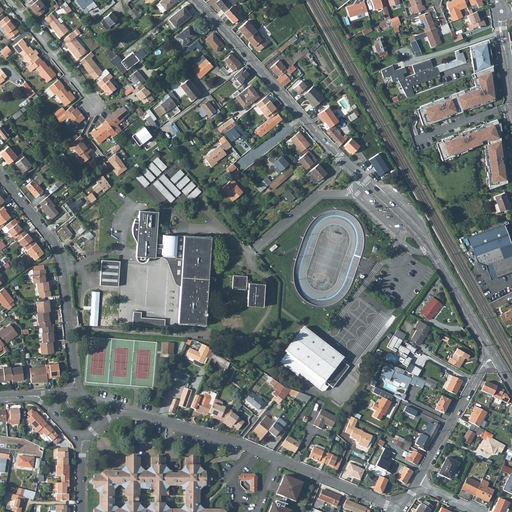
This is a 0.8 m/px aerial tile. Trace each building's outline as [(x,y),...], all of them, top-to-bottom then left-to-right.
[(30,0),(28,2),(30,5),(35,12),(34,13),(38,17),(45,11),(42,7),(44,5),(39,0),(30,0)] [(93,0),(76,0),(82,9),(86,7),(88,10),(96,6),(93,0)] [(177,0),(161,0),(159,2),(159,3),(165,10),(177,0)] [(218,0),(215,3),(224,13),(232,6),(232,5),(234,3),(237,0),(218,0)] [(370,0),(374,9),(386,5),(384,0),(370,0)] [(408,0),(414,14),(425,9),(423,5),(422,6),(419,0),(408,0)] [(459,10),(467,7),(464,0),(453,0),(448,2),(447,5),(450,13),(453,21),(462,17),(459,10)] [(363,12),(367,11),(364,1),(360,2),(360,3),(346,7),(349,17),(356,15),(363,12)] [(162,13),(165,10),(159,3),(156,5),(162,13)] [(71,10),(67,5),(63,8),(67,13),(71,10)] [(236,11),(232,6),(224,13),(233,23),(241,16),(236,11)] [(168,19),(175,27),(190,15),(183,7),(168,19)] [(137,11),(134,8),(131,10),(136,16),(140,14),(137,11)] [(136,16),(131,10),(128,13),(133,19),(136,16)] [(478,26),(479,28),(486,25),(483,19),(480,20),(477,11),(473,13),(470,14),(467,15),(470,22),(466,23),(469,31),(473,29),(472,28),(478,26)] [(118,20),(111,12),(103,19),(106,22),(102,26),(106,30),(107,30),(107,29),(108,29),(108,28),(109,28),(109,27),(113,24),(116,21),(118,20)] [(435,28),(431,16),(430,17),(428,12),(418,16),(419,16),(415,18),(414,19),(417,27),(419,27),(422,26),(425,32),(426,32),(435,28)] [(60,24),(56,18),(51,13),(44,19),(48,24),(59,37),(68,31),(62,23),(60,24)] [(10,20),(6,16),(0,21),(0,23),(5,30),(7,32),(5,33),(6,34),(9,38),(18,31),(15,28),(12,24),(13,23),(10,19),(10,20)] [(245,35),(244,35),(247,39),(257,30),(248,20),(239,28),(245,35)] [(175,37),(182,46),(196,36),(188,26),(175,37)] [(436,27),(435,28),(426,32),(432,47),(441,43),(439,37),(438,38),(437,36),(438,35),(436,32),(438,31),(436,27)] [(80,33),(77,28),(63,39),(66,43),(65,44),(68,48),(69,47),(70,49),(69,49),(75,56),(77,59),(86,51),(84,49),(81,45),(79,46),(76,41),(77,40),(75,37),(80,33)] [(258,51),(268,42),(257,30),(247,39),(248,40),(258,51)] [(218,39),(213,33),(205,40),(216,52),(224,45),(220,41),(220,42),(218,40),(218,39)] [(279,49),(281,51),(291,43),(291,44),(297,39),(294,36),(279,49)] [(380,56),(387,54),(382,40),(383,39),(382,36),(377,38),(377,39),(374,40),(375,43),(375,44),(375,45),(377,51),(377,52),(379,52),(380,56)] [(26,44),(22,39),(13,46),(18,53),(21,53),(24,57),(23,61),(28,61),(30,65),(39,58),(36,55),(38,53),(35,49),(33,51),(29,46),(28,48),(27,48),(25,47),(26,45),(26,44)] [(492,60),(488,39),(471,45),(472,49),(470,50),(472,66),(479,65),(492,60)] [(410,43),(411,46),(412,46),(415,55),(421,53),(415,40),(410,42),(410,43)] [(318,42),(311,48),(312,50),(313,51),(320,45),(318,42)] [(7,46),(0,51),(6,58),(8,55),(7,53),(11,50),(7,46)] [(115,57),(109,48),(107,49),(104,51),(111,60),(115,57)] [(292,58),(295,62),(299,58),(304,54),(301,52),(300,50),(292,58)] [(458,50),(454,51),(457,59),(436,66),(439,72),(466,62),(462,52),(459,53),(458,50)] [(94,55),(91,52),(80,61),(82,64),(84,67),(84,68),(89,74),(90,73),(91,75),(94,79),(98,76),(100,80),(104,77),(109,73),(106,69),(102,72),(91,58),(94,55)] [(237,60),(231,54),(224,60),(230,67),(226,70),(223,66),(220,69),(226,76),(229,73),(231,72),(241,64),(237,60)] [(115,57),(111,60),(115,65),(120,62),(122,60),(117,55),(115,57)] [(212,65),(202,55),(195,62),(196,62),(193,65),(196,68),(193,71),(200,78),(207,71),(206,70),(212,65)] [(48,67),(43,61),(42,61),(39,57),(39,58),(30,65),(27,67),(30,71),(35,67),(40,73),(39,74),(46,82),(56,75),(50,68),(49,68),(48,67)] [(317,64),(312,59),(313,58),(311,57),(310,58),(309,59),(315,66),(317,64)] [(415,73),(433,67),(430,59),(412,65),(415,73)] [(286,70),(287,69),(279,60),(270,67),(279,77),(286,71),(286,70)] [(479,65),(472,66),(474,73),(493,66),(492,60),(479,65)] [(127,70),(120,62),(115,65),(122,74),(127,70)] [(286,71),(279,77),(276,79),(283,87),(293,78),(289,74),(296,68),(292,65),(287,69),(286,70),(286,71)] [(407,73),(405,67),(394,71),(392,65),(381,70),(383,79),(390,76),(392,81),(398,80),(404,77),(403,74),(407,73)] [(404,77),(398,80),(407,97),(414,95),(411,86),(440,76),(439,72),(436,66),(433,67),(415,73),(408,76),(404,77)] [(491,76),(494,75),(493,66),(474,73),(473,73),(474,77),(472,78),(475,86),(469,88),(470,89),(464,92),(463,90),(449,95),(449,97),(444,99),(443,98),(420,106),(420,107),(417,109),(422,125),(426,123),(426,125),(450,116),(449,115),(455,113),(456,114),(463,112),(462,110),(469,108),(470,109),(494,100),(493,97),(496,96),(495,84),(494,85),(491,76)] [(251,76),(243,67),(233,76),(241,85),(251,76)] [(134,89),(141,84),(144,81),(145,80),(137,70),(126,79),(131,85),(134,89)] [(107,81),(104,77),(100,80),(97,83),(102,90),(103,89),(105,91),(108,95),(116,88),(109,80),(108,80),(107,81)] [(64,87),(58,79),(48,87),(54,94),(54,95),(55,94),(65,106),(75,98),(69,91),(68,91),(67,92),(63,87),(64,87)] [(188,79),(180,85),(191,100),(200,94),(188,79)] [(33,90),(25,81),(20,86),(27,95),(33,90)] [(293,88),(301,96),(303,94),(309,89),(302,81),(293,88)] [(347,86),(344,83),(341,87),(336,91),(337,93),(343,88),(344,89),(347,86)] [(146,90),(141,84),(134,89),(132,91),(135,94),(136,94),(138,97),(139,97),(141,99),(144,103),(148,100),(149,102),(153,99),(149,93),(147,89),(146,90)] [(134,89),(131,85),(123,92),(126,96),(132,91),(134,89)] [(256,93),(250,85),(235,96),(241,105),(242,104),(246,105),(246,106),(256,98),(255,98),(256,94),(256,93)] [(54,94),(48,87),(45,90),(51,97),(54,94)] [(312,87),(309,89),(303,94),(314,106),(322,98),(317,92),(312,87)] [(175,104),(167,94),(163,97),(166,100),(163,102),(154,109),(159,116),(175,104)] [(267,120),(276,113),(278,111),(276,108),(275,108),(266,96),(257,103),(260,108),(261,107),(263,110),(261,111),(265,116),(264,116),(267,120)] [(215,111),(208,101),(201,106),(204,109),(210,118),(211,118),(214,115),(220,111),(218,109),(215,111)] [(74,109),(72,106),(63,113),(57,118),(57,119),(61,123),(67,118),(70,122),(72,121),(75,125),(85,118),(78,110),(76,111),(74,109)] [(117,134),(112,128),(117,124),(123,119),(122,118),(129,113),(123,106),(120,108),(120,107),(111,114),(110,113),(107,116),(108,116),(104,119),(105,120),(101,124),(102,125),(96,130),(95,129),(90,133),(99,144),(110,134),(112,137),(117,134)] [(324,121),(325,123),(329,127),(333,125),(338,121),(331,111),(330,110),(331,108),(329,106),(317,114),(323,122),(324,121)] [(26,110),(24,107),(12,116),(14,120),(22,114),(22,113),(26,110)] [(65,111),(62,107),(54,114),(57,117),(65,111)] [(153,121),(156,119),(148,109),(146,111),(153,121)] [(356,110),(353,112),(347,116),(350,121),(357,117),(356,116),(359,114),(356,110)] [(153,121),(146,111),(140,115),(140,116),(143,120),(145,119),(151,127),(155,124),(153,121)] [(255,130),(256,131),(260,137),(276,124),(276,123),(281,119),(276,113),(267,120),(255,130)] [(222,134),(224,133),(236,124),(232,118),(218,128),(222,134)] [(489,189),(507,182),(507,179),(508,179),(507,169),(506,169),(505,163),(506,163),(503,144),(501,145),(500,136),(499,131),(501,131),(500,122),(498,123),(497,119),(481,125),(481,126),(475,128),(475,127),(461,132),(461,134),(453,137),(453,135),(441,139),(442,141),(436,143),(442,160),(455,156),(455,154),(460,152),(461,154),(467,151),(466,148),(481,143),(481,141),(486,139),(487,141),(488,144),(487,145),(487,149),(484,149),(486,165),(488,165),(488,171),(487,171),(489,189)] [(3,124),(1,120),(0,120),(0,134),(3,139),(14,131),(11,127),(5,131),(0,126),(3,124)] [(117,134),(122,130),(117,124),(112,128),(117,134)] [(236,124),(224,133),(231,141),(239,135),(242,139),(246,136),(236,124)] [(337,142),(340,145),(346,138),(344,135),(343,137),(340,133),(338,135),(333,130),(336,128),(333,125),(329,127),(326,130),(337,142)] [(151,136),(144,127),(132,136),(139,145),(151,136)] [(310,144),(299,131),(290,139),(301,152),(310,144)] [(228,142),(231,141),(224,133),(222,134),(228,142)] [(83,139),(80,135),(75,140),(67,146),(71,150),(73,148),(78,155),(76,156),(80,161),(82,164),(85,161),(90,157),(87,154),(92,150),(89,146),(88,146),(87,147),(84,145),(86,144),(83,140),(83,139)] [(359,146),(351,138),(344,146),(352,154),(359,146)] [(117,144),(110,149),(113,153),(120,148),(117,144)] [(226,154),(220,145),(208,154),(209,155),(205,158),(211,167),(216,163),(215,162),(216,161),(226,154)] [(13,160),(17,157),(8,146),(1,152),(3,155),(2,156),(8,164),(13,160)] [(312,157),(307,152),(298,159),(306,169),(316,160),(313,156),(312,157)] [(17,157),(13,160),(15,162),(15,163),(25,176),(35,168),(32,164),(31,165),(21,153),(17,157)] [(127,168),(116,153),(108,159),(115,168),(113,170),(117,175),(127,168)] [(379,175),(388,169),(378,153),(369,159),(379,175)] [(274,158),(271,156),(267,159),(270,162),(270,161),(275,167),(273,168),(277,173),(288,164),(281,156),(279,154),(274,158)] [(162,171),(167,167),(157,157),(152,161),(162,171)] [(156,176),(161,172),(152,162),(147,166),(156,176)] [(236,167),(233,163),(227,168),(229,171),(230,173),(236,167)] [(169,177),(179,168),(174,164),(164,173),(169,177)] [(326,173),(318,164),(307,173),(309,175),(309,178),(313,182),(315,183),(318,180),(326,173)] [(150,182),(155,178),(146,167),(141,172),(150,182)] [(174,183),(184,174),(180,169),(170,179),(174,183)] [(291,174),(286,169),(274,180),(278,185),(291,174)] [(145,187),(149,183),(140,173),(135,177),(145,187)] [(77,177),(75,174),(68,179),(70,183),(77,177)] [(176,197),(181,192),(163,174),(159,178),(176,197)] [(104,178),(102,175),(96,180),(104,191),(107,189),(106,187),(109,185),(104,178)] [(180,189),(190,180),(186,175),(176,185),(180,189)] [(236,183),(232,178),(221,189),(225,193),(227,191),(234,199),(242,191),(235,183),(236,183)] [(64,183),(60,179),(54,184),(58,188),(64,183)] [(33,180),(26,186),(35,197),(42,190),(37,184),(33,180)] [(170,202),(175,198),(157,180),(153,184),(170,202)] [(267,185),(263,180),(255,187),(260,192),(267,185)] [(278,185),(274,180),(269,184),(273,190),(278,185)] [(191,181),(181,190),(181,191),(186,195),(195,186),(191,181)] [(242,191),(243,191),(236,183),(235,183),(242,191)] [(164,208),(169,204),(151,185),(147,189),(164,208)] [(191,201),(201,192),(196,187),(187,196),(191,201)] [(289,202),(294,197),(288,190),(283,194),(289,202)] [(232,201),(234,199),(227,191),(225,193),(224,193),(232,201)] [(126,199),(120,192),(105,206),(111,213),(126,199)] [(510,208),(504,192),(494,196),(497,203),(500,211),(510,208)] [(55,206),(47,196),(39,203),(42,206),(40,207),(44,211),(45,211),(48,215),(51,219),(58,213),(53,207),(55,206)] [(73,203),(70,199),(65,203),(73,214),(79,209),(77,207),(83,203),(79,199),(73,203)] [(6,210),(3,206),(0,208),(0,224),(0,225),(10,217),(7,213),(5,210),(6,210)] [(183,235),(183,236),(156,234),(158,211),(139,210),(136,256),(144,256),(143,258),(145,258),(145,256),(161,257),(161,254),(176,255),(176,258),(182,259),(180,286),(178,322),(178,323),(178,324),(179,324),(180,324),(182,324),(187,323),(195,323),(195,324),(203,326),(204,326),(205,325),(205,324),(211,237),(210,236),(210,235),(209,235),(201,237),(183,235)] [(76,217),(74,215),(71,217),(60,226),(69,237),(72,234),(70,231),(65,226),(68,224),(71,221),(76,217)] [(102,218),(101,218),(99,239),(109,240),(111,219),(102,218)] [(16,237),(23,232),(21,229),(18,226),(13,219),(5,225),(8,229),(7,230),(12,236),(13,236),(15,238),(16,237)] [(511,246),(504,225),(493,228),(468,238),(477,261),(485,265),(487,272),(494,269),(496,277),(511,270),(511,246)] [(76,242),(81,248),(95,236),(90,230),(76,242)] [(27,250),(35,243),(30,237),(27,233),(27,234),(24,231),(23,232),(16,237),(19,240),(18,240),(23,246),(24,246),(27,250)] [(35,243),(27,250),(25,251),(30,257),(31,256),(34,260),(43,253),(38,246),(35,243)] [(161,254),(161,257),(163,258),(165,259),(166,260),(167,262),(169,268),(171,273),(173,277),(174,280),(175,283),(176,284),(178,286),(179,286),(180,286),(182,259),(176,258),(176,255),(161,254)] [(267,266),(260,258),(257,260),(264,268),(267,266)] [(118,286),(119,261),(101,260),(100,285),(118,286)] [(36,282),(45,281),(45,278),(44,269),(34,270),(32,270),(33,275),(32,275),(33,283),(36,282)] [(494,269),(487,272),(490,279),(496,277),(494,269)] [(247,276),(233,275),(232,289),(246,290),(246,287),(248,287),(247,305),(263,307),(264,284),(246,282),(247,276)] [(45,281),(36,282),(37,292),(38,292),(39,297),(50,296),(50,290),(49,290),(48,287),(49,287),(51,287),(50,281),(45,281)] [(13,301),(3,288),(0,290),(0,302),(4,308),(6,306),(8,309),(14,305),(12,302),(13,301)] [(90,325),(97,326),(99,291),(92,291),(90,325)] [(441,303),(433,297),(420,313),(429,320),(441,303)] [(49,306),(49,300),(36,301),(37,312),(50,311),(52,311),(51,305),(50,305),(49,306)] [(503,321),(505,326),(511,321),(511,307),(509,309),(510,310),(500,315),(503,321)] [(39,327),(42,327),(51,326),(50,320),(49,321),(48,317),(50,317),(51,317),(50,311),(37,312),(36,313),(37,322),(39,322),(39,327)] [(430,327),(419,320),(414,328),(416,330),(410,340),(419,345),(430,327)] [(18,334),(10,324),(4,329),(0,331),(0,345),(2,348),(5,352),(9,351),(4,344),(18,334)] [(41,332),(42,342),(54,341),(56,341),(55,334),(54,335),(53,335),(53,332),(54,331),(53,326),(51,326),(42,327),(42,332),(41,332)] [(343,358),(303,327),(284,351),(287,353),(280,362),(296,374),(297,373),(298,374),(299,373),(322,391),(324,391),(327,387),(325,386),(324,387),(321,386),(323,384),(324,382),(332,388),(349,367),(341,361),(343,358)] [(399,331),(397,330),(393,335),(402,340),(405,335),(399,331)] [(54,341),(42,342),(39,342),(41,354),(53,352),(52,346),(54,346),(54,341)] [(173,343),(163,342),(163,348),(167,348),(167,354),(172,355),(173,343)] [(207,349),(199,344),(199,345),(196,350),(194,354),(198,357),(201,359),(201,358),(206,361),(204,364),(207,366),(210,360),(213,355),(206,351),(207,349)] [(393,352),(386,348),(381,357),(388,360),(393,352)] [(469,355),(457,348),(452,358),(450,357),(448,361),(458,367),(461,361),(462,362),(465,357),(467,359),(469,355)] [(213,355),(210,360),(215,363),(216,361),(226,367),(227,368),(229,363),(213,353),(213,355)] [(45,366),(47,378),(51,378),(51,377),(55,376),(59,376),(58,363),(45,364),(45,366)] [(10,367),(12,379),(12,382),(18,381),(17,381),(17,379),(23,379),(22,366),(10,367)] [(47,378),(45,366),(29,368),(31,381),(36,380),(36,382),(43,381),(43,382),(47,382),(47,378)] [(10,367),(3,367),(3,369),(0,368),(0,380),(8,379),(12,379),(10,367)] [(181,373),(174,370),(172,376),(180,378),(181,373)] [(425,381),(436,386),(437,382),(427,377),(425,381)] [(451,380),(447,378),(442,389),(455,395),(462,381),(452,377),(451,380)] [(284,387),(273,379),(269,383),(273,387),(272,387),(276,390),(272,394),(276,397),(277,396),(284,387)] [(436,386),(425,381),(423,385),(434,390),(436,386)] [(492,396),(496,387),(485,381),(483,386),(484,386),(483,389),(482,388),(481,390),(492,396)] [(387,393),(372,386),(370,391),(382,397),(377,406),(374,405),(372,409),(375,410),(384,415),(391,402),(390,402),(393,396),(387,393)] [(179,406),(186,408),(192,390),(185,387),(179,406)] [(284,387),(277,396),(276,397),(274,400),(279,404),(282,400),(287,393),(292,395),(290,398),(294,399),(295,398),(299,393),(284,387)] [(499,400),(504,390),(496,387),(492,396),(496,398),(499,400)] [(394,396),(404,400),(406,395),(396,391),(394,396)] [(211,392),(209,396),(210,399),(208,404),(211,405),(214,399),(216,394),(211,392)] [(251,393),(245,400),(257,417),(257,409),(263,402),(260,400),(262,398),(258,395),(256,397),(251,393)] [(299,393),(295,398),(298,399),(307,402),(311,397),(299,393)] [(208,413),(211,405),(208,404),(210,399),(209,396),(204,394),(201,395),(200,397),(195,395),(190,408),(195,410),(201,412),(207,415),(208,413)] [(443,413),(450,401),(441,396),(435,409),(443,413)] [(178,401),(173,399),(169,412),(174,413),(178,401)] [(211,405),(208,413),(213,415),(217,416),(216,419),(223,422),(231,412),(232,411),(221,406),(222,404),(221,402),(214,399),(211,405)] [(414,419),(418,411),(406,406),(403,414),(414,419)] [(479,427),(487,413),(474,406),(472,410),(473,411),(474,411),(471,418),(468,422),(472,424),(479,427)] [(9,410),(5,410),(6,419),(6,421),(6,423),(10,423),(11,424),(18,424),(19,423),(19,419),(19,409),(13,409),(13,410),(9,411),(9,410)] [(35,412),(34,412),(31,409),(27,413),(30,416),(27,419),(30,422),(29,423),(37,432),(40,430),(46,424),(35,412)] [(337,418),(321,410),(313,425),(321,429),(324,424),(331,428),(337,418)] [(243,422),(231,412),(223,422),(227,425),(229,423),(232,425),(238,430),(243,422)] [(344,413),(343,416),(350,419),(345,432),(351,435),(350,436),(352,439),(356,440),(359,441),(358,442),(357,444),(366,448),(369,442),(370,442),(372,436),(362,432),(363,431),(354,428),(357,420),(351,417),(344,413)] [(263,437),(268,431),(274,423),(266,416),(254,430),(254,429),(252,431),(253,433),(260,440),(263,437)] [(274,423),(268,431),(272,435),(275,437),(273,438),(278,442),(284,434),(280,431),(281,429),(274,423)] [(434,425),(431,423),(428,429),(427,432),(425,431),(423,435),(432,439),(439,425),(434,423),(434,425)] [(48,428),(49,427),(46,424),(40,430),(46,437),(47,435),(52,440),(52,441),(52,440),(56,444),(60,440),(57,436),(51,428),(50,429),(48,428)] [(485,431),(479,427),(472,424),(462,441),(469,445),(475,434),(479,436),(481,432),(483,433),(485,431)] [(483,433),(481,438),(485,440),(486,440),(485,443),(484,443),(481,449),(488,452),(489,453),(490,453),(492,453),(494,452),(495,451),(496,450),(501,453),(505,446),(491,439),(493,435),(485,431),(483,433)] [(423,435),(420,433),(414,444),(418,446),(418,447),(425,451),(432,439),(423,435)] [(300,444),(287,436),(281,445),(285,448),(285,447),(294,453),(300,444)] [(396,440),(409,447),(411,443),(398,436),(396,440)] [(409,447),(396,440),(395,439),(393,444),(402,448),(403,447),(408,450),(409,447)] [(315,448),(313,447),(308,458),(318,462),(318,463),(323,465),(323,463),(328,453),(328,452),(324,450),(323,452),(315,448)] [(67,466),(68,448),(57,448),(57,466),(67,466)] [(421,455),(413,451),(411,454),(408,453),(405,459),(416,465),(421,455)] [(328,453),(323,463),(327,465),(327,464),(330,465),(330,467),(337,470),(342,459),(328,453)] [(32,466),(33,458),(18,456),(17,463),(32,466)] [(450,480),(458,463),(446,457),(442,465),(444,465),(442,468),(441,467),(438,474),(450,480)] [(154,458),(151,458),(151,468),(147,472),(143,472),(139,468),(139,458),(136,458),(129,458),(125,458),(125,468),(122,472),(104,472),(104,473),(102,475),(94,475),(94,479),(94,485),(94,489),(100,489),(100,509),(93,509),(93,511),(223,511),(223,510),(204,510),(203,509),(201,507),(198,504),(199,489),(202,485),(209,485),(209,482),(209,475),(209,472),(202,472),(199,468),(199,458),(195,458),(188,458),(185,458),(185,468),(181,472),(168,472),(165,468),(164,458),(154,458)] [(365,470),(350,463),(346,473),(360,480),(365,470)] [(511,471),(511,469),(504,466),(502,465),(501,469),(500,471),(503,472),(505,473),(510,475),(511,471)] [(67,466),(57,466),(56,466),(56,475),(61,475),(61,483),(64,483),(68,483),(69,466),(67,466)] [(412,472),(403,467),(403,468),(402,467),(399,472),(400,473),(396,479),(405,484),(412,472)] [(252,475),(242,475),(242,480),(245,480),(250,481),(250,486),(250,490),(256,490),(256,479),(257,478),(256,477),(256,476),(255,475),(254,475),(253,474),(252,475)] [(301,482),(285,476),(284,479),(282,478),(277,491),(279,491),(277,495),(293,501),(294,498),(296,498),(301,486),(299,485),(301,482)] [(387,480),(379,477),(373,490),(381,493),(387,480)] [(480,484),(479,484),(467,478),(461,489),(474,495),(475,495),(480,484)] [(479,484),(480,484),(475,495),(488,502),(493,490),(487,487),(488,484),(488,482),(482,479),(479,484)] [(64,483),(61,483),(57,483),(57,491),(57,500),(69,501),(69,496),(66,496),(66,494),(66,487),(69,487),(68,483),(64,483)] [(35,492),(32,491),(18,488),(16,495),(12,494),(10,499),(14,500),(12,510),(17,511),(20,511),(22,506),(21,506),(22,501),(23,502),(24,502),(25,498),(33,500),(35,492)] [(336,506),(340,497),(322,490),(318,499),(336,506)] [(504,511),(506,509),(509,502),(499,498),(493,511),(504,511)] [(354,503),(346,500),(343,507),(351,511),(354,503)] [(283,504),(275,501),(274,504),(272,507),(271,506),(268,511),(288,511),(289,510),(283,508),(283,504)] [(429,511),(433,506),(425,501),(422,504),(421,503),(415,511),(429,511)] [(363,507),(354,503),(351,511),(353,511),(364,511),(366,509),(363,507)]
